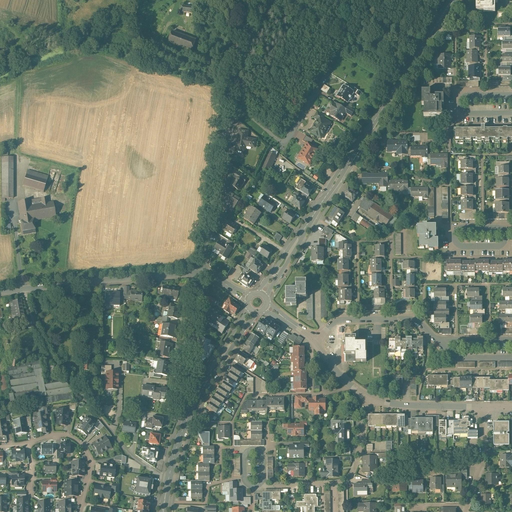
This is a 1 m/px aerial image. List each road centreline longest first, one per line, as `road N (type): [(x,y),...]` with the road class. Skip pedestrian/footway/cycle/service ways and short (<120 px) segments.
road 1 (secondary): [(451,0),(261,294)]
road 2 (residential): [(326,74),(281,147),(228,103),(202,271)]
road 3 (track): [(168,480),(120,445),(75,388),(40,337),(22,288)]
road 4 (residential): [(202,271),(0,291)]
road 5 (secondary): [(179,437),(252,311)]
road 6 (residential): [(78,511),(91,469),(81,445),(60,434),(27,443)]
